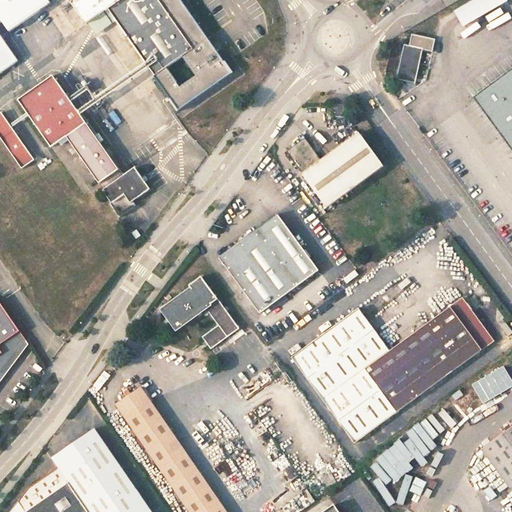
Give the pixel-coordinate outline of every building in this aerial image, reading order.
[(0,0),(0,23),(6,32),(14,27),(24,41),(55,20),(49,12),(66,0),(0,0)] [(232,70),(184,0),(77,0),(90,19),(110,6),(180,107),(232,70)] [(477,0),(458,11),(468,29),(511,4),(511,2),(510,0),(477,0)] [(103,28),(134,75),(145,67),(113,21),(103,28)] [(0,69),(22,55),(6,32),(0,23),(0,69)] [(416,83),(422,49),(432,51),(435,38),(411,33),(409,45),(403,44),(397,79),(416,83)] [(511,69),(474,97),(511,149),(511,69)] [(84,124),(52,79),(19,103),(51,148),(69,135),(84,124)] [(335,106),(335,115),(350,114),(349,105),(335,106)] [(30,161),(0,114),(0,141),(19,169),(30,161)] [(69,135),(98,177),(116,165),(84,124),(69,135)] [(306,141),(288,154),(329,209),(384,170),(359,137),(322,163),(306,141)] [(100,183),(108,196),(106,197),(116,210),(131,200),(128,195),(145,184),(130,163),(120,170),(101,182),(100,183)] [(116,165),(98,177),(101,182),(120,170),(116,165)] [(221,258),(262,313),(318,272),(320,271),(280,216),(279,215),(220,258),(221,258)] [(354,270),(343,280),(348,285),(359,275),(354,270)] [(204,332),(212,344),(238,325),(202,274),(190,283),(192,285),(163,306),(178,326),(206,305),(218,322),(204,332)] [(295,359),(355,443),(496,340),(464,297),(390,351),(362,311),(295,359)] [(0,302),(0,381),(29,344),(0,302)] [(473,385),(483,404),(511,389),(511,377),(507,367),(473,385)] [(228,511),(141,385),(116,402),(190,511),(228,511)] [(463,394),(456,396),(463,412),(469,410),(463,394)] [(447,410),(440,415),(452,430),(459,425),(447,410)] [(511,441),(490,458),(511,487),(511,441)] [(15,511),(90,511),(76,492),(82,488),(66,467),(33,489),(15,511)] [(444,485),(438,499),(449,504),(455,490),(444,485)] [(342,511),(336,503),(321,511),(342,511)]
